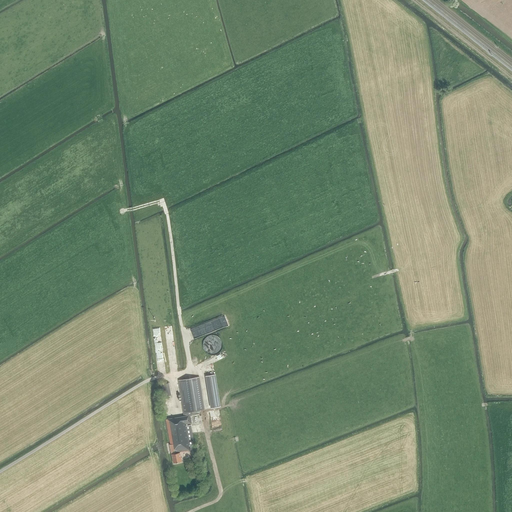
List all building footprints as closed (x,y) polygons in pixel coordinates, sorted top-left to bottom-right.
[(216,323),(220,322),(222,327),(225,327),(228,326),(228,325),(227,321),(227,317),(226,315),(209,321),(210,324),(213,324),(213,326),(216,326),(216,323)] [(199,326),(190,329),(192,337),(200,335),(199,332),(201,332),(199,326)] [(205,353),(207,355),(210,356),(213,356),(216,355),(219,353),(221,350),(222,347),(222,344),(221,341),(219,339),(217,337),(214,336),(211,336),(208,337),(206,338),(204,341),(202,344),(202,347),(203,350),(205,353)] [(215,374),(209,375),(214,408),(220,407),(215,374)] [(178,380),(183,413),(191,411),(192,414),(200,413),(199,410),(204,409),(199,377),(178,380)] [(162,396),(170,395),(169,383),(161,383),(162,396)] [(191,425),(188,425),(186,426),(186,424),(191,423),(190,416),(166,419),(170,444),(173,462),(182,461),(180,452),(190,451),(189,446),(194,445),(191,425)]
